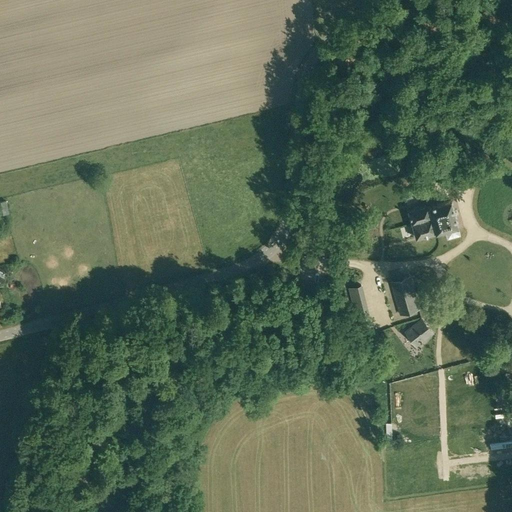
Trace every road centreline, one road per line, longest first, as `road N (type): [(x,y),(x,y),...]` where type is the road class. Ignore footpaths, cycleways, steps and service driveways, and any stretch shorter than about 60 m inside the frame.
road 1 (unclassified): [(372,0),(312,59),(289,218),(267,254),(0,336)]
road 2 (track): [(446,258),(383,266),(307,259),(274,247)]
